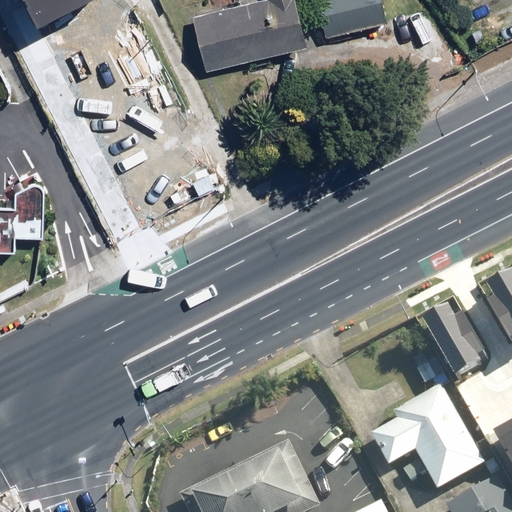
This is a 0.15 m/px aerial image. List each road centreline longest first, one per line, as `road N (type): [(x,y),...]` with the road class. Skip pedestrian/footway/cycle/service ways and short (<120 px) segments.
road 1 (primary): [(10,367),(511,115)]
road 2 (primary): [(511,201),(41,437)]
